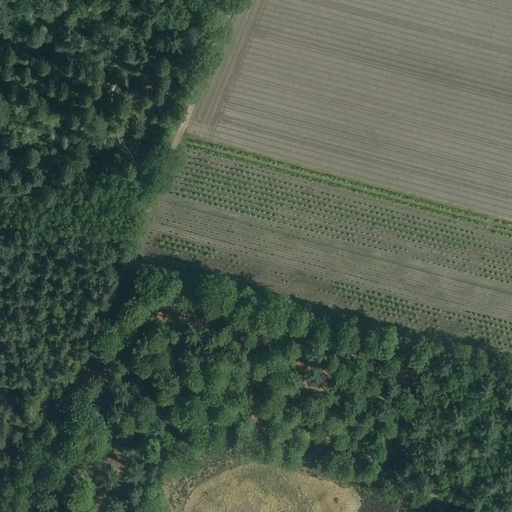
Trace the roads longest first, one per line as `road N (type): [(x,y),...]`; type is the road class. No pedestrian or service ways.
road 1 (track): [(229,0),(27,511)]
road 2 (track): [(0,376),(505,511)]
